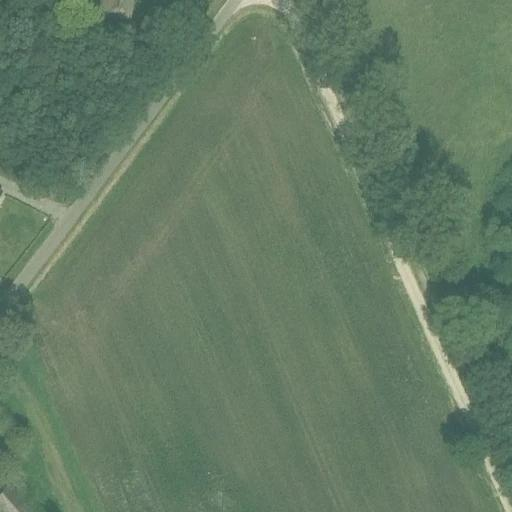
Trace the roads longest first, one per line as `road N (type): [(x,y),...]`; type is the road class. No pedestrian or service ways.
road 1 (track): [(281,0),(511,511)]
road 2 (unclassified): [(0,309),(235,0)]
